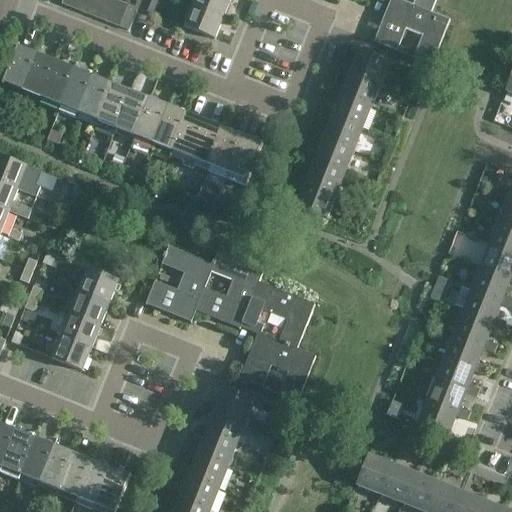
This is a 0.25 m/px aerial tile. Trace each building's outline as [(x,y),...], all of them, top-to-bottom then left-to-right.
[(73,9),(77,0),(64,0),(62,5),(73,9)] [(85,14),(90,0),(77,0),(73,9),(85,14)] [(103,0),(90,0),(85,14),(96,19),(103,0)] [(107,23),(116,1),(114,0),(103,0),(96,19),(107,23)] [(224,18),(231,0),(196,0),(194,6),(224,18)] [(432,14),(398,0),(392,0),(384,21),(424,37),(421,43),(420,44),(421,45),(415,60),(421,62),(421,64),(424,65),(425,64),(432,67),(451,21),(432,14)] [(398,0),(432,14),(437,0),(398,0)] [(118,27),(127,5),(116,1),(107,23),(118,27)] [(144,12),(152,15),(157,4),(148,1),(144,12)] [(138,9),(127,5),(118,27),(129,32),(138,9)] [(215,40),(224,18),(194,6),(185,28),(215,40)] [(380,31),(376,42),(374,42),(374,43),(398,53),(403,40),(380,31)] [(24,93),(38,56),(20,49),(21,47),(19,47),(4,86),(5,87),(6,85),(24,93)] [(339,74),(349,78),(351,73),(381,85),(390,63),(360,51),(352,70),(342,66),(339,74)] [(42,100),(57,63),(38,56),(24,93),(42,100)] [(61,107),(76,71),(57,63),(42,100),(61,107)] [(78,119),(80,115),(94,78),(76,71),(61,107),(59,112),(78,119)] [(372,108),(381,85),(351,73),(349,78),(343,92),(333,88),(330,96),(340,100),(342,96),(372,108)] [(97,122),(112,85),(94,78),(80,115),(97,122)] [(117,130),(132,93),(112,85),(97,122),(117,130)] [(135,137),(150,100),(132,93),(117,130),(135,137)] [(363,130),(372,108),(342,96),(340,100),(335,114),(324,110),(321,119),(332,123),(333,118),(363,130)] [(155,145),(169,108),(150,100),(135,137),(155,145)] [(173,152),(188,115),(169,108),(155,145),(173,152)] [(192,160),(207,123),(188,115),(173,152),(192,160)] [(354,152),(363,130),(333,118),(332,123),(326,137),(315,133),(312,141),(323,145),(325,140),(354,152)] [(386,122),(380,137),(388,140),(395,125),(386,122)] [(211,167),(225,130),(207,123),(192,160),(211,167)] [(227,179),(243,137),(225,130),(211,167),(209,172),(227,179)] [(51,132),(47,142),(59,146),(62,136),(51,132)] [(262,145),(243,137),(227,179),(246,187),(264,144),(262,144),(262,145)] [(345,175),(354,152),(325,140),(323,145),(317,159),(306,155),(303,163),(314,167),(316,163),(345,175)] [(0,156),(0,182),(19,190),(37,198),(41,190),(22,182),(28,167),(0,156)] [(115,156),(111,165),(121,169),(125,160),(115,156)] [(336,197),(345,175),(316,163),(314,167),(308,181),(298,177),(294,185),(305,190),(307,185),(336,197)] [(13,205),(19,190),(0,182),(0,208),(9,213),(28,220),(32,212),(13,205)] [(327,220),(336,197),(307,185),(305,190),(300,203),(289,199),(285,208),(296,212),(298,208),(327,220)] [(55,196),(52,205),(60,208),(64,200),(55,196)] [(511,201),(508,200),(499,222),(511,227),(511,201)] [(0,235),(1,235),(9,213),(0,208),(0,235)] [(511,227),(499,222),(490,245),(511,253),(511,227)] [(12,230),(9,238),(19,243),(23,234),(12,230)] [(511,253),(490,245),(481,267),(511,279),(511,278),(511,253)] [(197,312),(206,289),(213,272),(215,267),(212,266),(212,264),(169,247),(167,254),(165,254),(163,258),(165,258),(163,265),(185,274),(178,292),(168,288),(169,287),(156,282),(146,306),(147,306),(148,305),(160,310),(161,307),(170,311),(169,314),(191,323),(190,324),(192,325),(197,312)] [(44,264),(52,267),(56,257),(48,253),(44,264)] [(241,331),(243,325),(259,284),(264,272),(218,254),(215,262),(214,262),(212,264),(212,266),(215,267),(213,272),(226,277),(226,278),(227,279),(228,278),(234,280),(226,299),(217,296),(217,294),(206,289),(197,312),(208,317),(210,313),(219,317),(218,321),(240,329),(239,331),(241,331)] [(33,273),(37,263),(29,259),(25,270),(33,273)] [(511,278),(511,279),(481,267),(472,289),(503,301),(505,296),(510,283),(511,283),(511,278)] [(29,284),(33,273),(25,270),(21,281),(29,284)] [(119,282),(89,270),(80,293),(110,304),(119,282)] [(315,306),(259,284),(243,325),(254,329),(253,333),(257,335),(258,334),(263,337),(272,315),(291,323),(287,332),(285,332),(281,344),(297,350),(315,306)] [(34,287),(30,298),(38,302),(43,290),(34,287)] [(511,308),(511,299),(505,296),(503,301),(472,289),(464,312),(494,324),(495,319),(501,305),(511,309),(511,308)] [(433,292),(430,300),(442,305),(446,297),(433,292)] [(101,327),(110,304),(80,293),(71,315),(101,327)] [(34,312),(38,302),(30,298),(26,309),(34,312)] [(15,318),(20,307),(11,304),(7,315),(15,318)] [(503,323),(495,319),(494,324),(464,312),(455,334),(485,346),(487,342),(492,328),(503,332),(506,324),(503,323)] [(11,329),(15,318),(7,315),(3,326),(11,329)] [(92,349),(101,327),(71,315),(62,337),(92,349)] [(20,346),(21,346),(25,336),(16,332),(12,343),(20,346)] [(281,344),(263,337),(258,334),(257,335),(258,336),(250,357),(253,359),(249,369),(246,367),(241,379),(240,378),(239,379),(262,389),(268,376),(272,366),(289,374),(287,380),(286,380),(285,381),(286,381),(280,396),(286,399),(286,400),(290,402),(291,401),(298,403),(316,358),(297,350),(281,344)] [(497,346),(487,342),(485,346),(455,334),(446,356),(476,368),(478,364),(483,350),(494,354),(497,346)] [(83,372),(92,349),(62,337),(53,360),(83,372)] [(488,368),(478,364),(476,368),(446,356),(437,379),(467,390),(469,386),(474,372),(485,377),(488,368)] [(479,390),(469,386),(467,390),(437,379),(428,401),(458,413),(460,408),(465,395),(476,399),(479,390)] [(204,412),(214,416),(216,411),(246,423),(250,413),(256,416),(261,403),(225,389),(217,408),(207,403),(204,412)] [(471,413),(460,408),(458,413),(428,401),(419,424),(449,436),(456,417),(467,421),(471,413)] [(237,446),(246,423),(216,411),(214,416),(209,430),(198,426),(195,434),(205,438),(207,434),(237,446)] [(0,467),(3,469),(18,432),(0,424),(0,467)] [(22,477),(37,440),(18,432),(3,469),(1,474),(20,481),(22,477)] [(228,468),(237,446),(207,434),(205,438),(200,452),(189,448),(186,457),(196,461),(198,456),(228,468)] [(40,484),(55,447),(37,440),(22,477),(40,484)] [(59,492),(74,454),(55,447),(40,484),(59,492)] [(78,499),(92,462),(74,454),(59,492),(78,499)] [(219,490),(228,468),(198,456),(196,461),(191,474),(180,470),(177,479),(187,483),(189,478),(219,490)] [(380,495),(392,465),(369,456),(357,486),(380,495)] [(96,506),(111,469),(92,462),(78,499),(96,506)] [(402,504),(414,474),(392,465),(380,495),(402,504)] [(129,476),(111,469),(96,506),(110,511),(116,511),(131,476),(130,475),(129,476)] [(422,511),(424,511),(437,483),(414,474),(402,504),(422,511)] [(209,511),(210,511),(219,490),(189,478),(187,483),(182,497),(172,493),(168,501),(178,505),(180,500),(209,511)] [(450,511),(459,492),(437,483),(424,511),(450,511)] [(476,511),(481,501),(459,492),(450,511),(476,511)] [(209,511),(180,500),(178,505),(175,511),(209,511)] [(502,511),(503,509),(481,501),(476,511),(502,511)]
